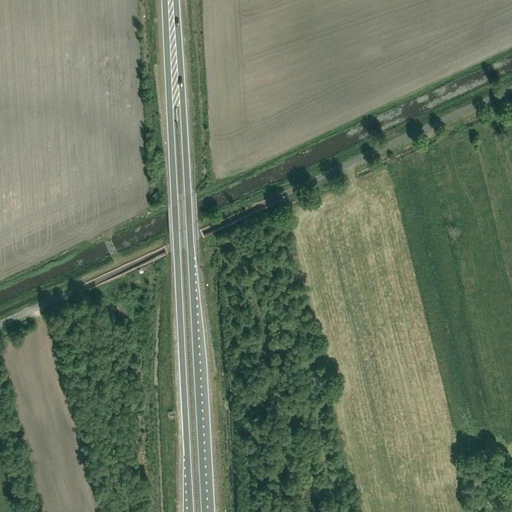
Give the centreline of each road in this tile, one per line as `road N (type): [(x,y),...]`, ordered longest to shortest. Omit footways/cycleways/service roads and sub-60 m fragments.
road 1 (trunk): [(204,511),(169,0)]
road 2 (trunk): [(169,0),(189,511)]
road 3 (track): [(202,233),(511,88)]
road 4 (track): [(0,324),(165,250)]
